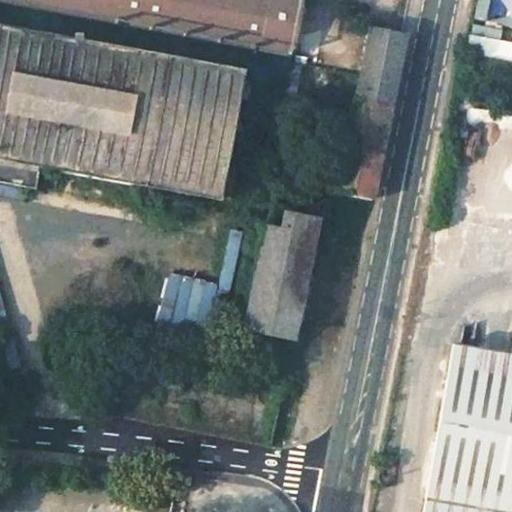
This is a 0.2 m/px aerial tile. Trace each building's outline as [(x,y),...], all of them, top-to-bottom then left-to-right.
[(0,0),(287,54),(296,0),(0,0)] [(0,183),(36,191),(40,166),(217,199),(240,73),(0,28),(0,183)] [(344,147),(335,193),(371,200),(405,35),(367,28),(350,116),(342,115),(336,146),(344,147)] [(471,206),(476,178),(459,175),(454,203),(471,206)] [(263,229),(242,329),(293,340),(318,221),(283,214),(279,232),(263,229)] [(511,511),(511,356),(511,359),(452,349),(423,511),(511,511)]
